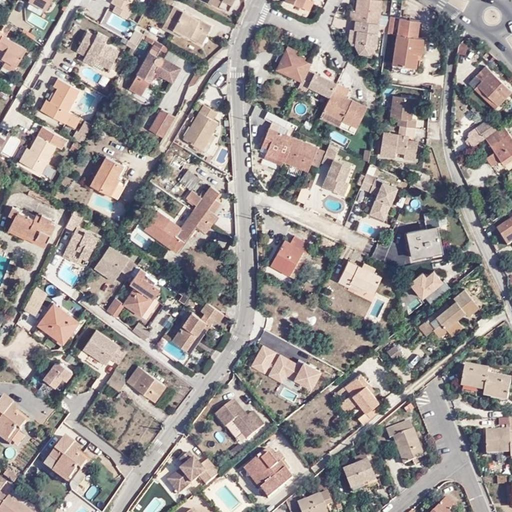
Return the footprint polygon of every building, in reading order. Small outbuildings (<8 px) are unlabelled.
[(111,0),(111,2),(116,4),(112,11),(125,18),(134,2),(130,0),(111,0)] [(210,0),(210,1),(230,10),(235,0),(210,0)] [(290,0),(307,8),(310,0),(290,0)] [(315,0),(310,0),(307,8),(310,10),(315,0)] [(358,0),(357,9),(356,18),(357,18),(380,22),(390,23),(391,16),(382,14),(383,0),(358,0)] [(200,34),(206,37),(211,27),(174,8),(162,30),(172,35),(174,30),(182,34),(189,38),(191,35),(198,39),(200,34)] [(31,13),(28,20),(44,27),(47,20),(31,13)] [(390,23),(389,32),(398,34),(420,37),(423,21),(391,16),(390,23)] [(377,45),(380,22),(357,18),(356,29),(358,30),(358,40),(356,44),(360,50),(370,51),(377,45)] [(27,46),(0,28),(0,54),(2,56),(6,58),(15,64),(27,46)] [(97,58),(95,61),(110,68),(120,50),(106,42),(108,39),(90,29),(78,51),(85,56),(87,53),(97,58)] [(179,38),(182,34),(174,30),(172,35),(179,38)] [(202,45),(206,37),(200,34),(198,39),(191,35),(189,38),(202,45)] [(420,37),(398,34),(393,64),(416,67),(418,60),(418,55),(422,56),(425,38),(420,37)] [(154,39),(133,79),(129,87),(141,94),(145,86),(149,80),(157,63),(161,65),(163,64),(165,61),(164,58),(156,54),(162,43),(154,39)] [(278,71),(301,83),(308,69),(309,67),(301,63),(303,61),(295,57),(296,53),(289,48),(278,71)] [(93,64),(95,61),(97,58),(87,53),(85,56),(83,59),(93,64)] [(11,69),(15,64),(6,58),(2,64),(11,69)] [(152,82),(161,65),(157,63),(149,80),(152,82)] [(415,75),(416,67),(393,64),(392,71),(415,75)] [(498,105),(511,91),(486,65),(477,74),(482,80),(478,85),(498,105)] [(204,68),(199,66),(188,84),(189,86),(195,84),(204,68)] [(298,88),(306,92),(309,86),(330,96),(337,83),(308,69),(301,83),(298,88)] [(51,110),(69,119),(75,108),(72,106),(83,85),(62,74),(57,83),(60,85),(53,97),(57,100),(51,110)] [(478,85),(482,80),(477,74),(469,82),(495,108),(498,105),(478,85)] [(350,90),(337,83),(324,110),(321,118),(340,127),(343,120),(358,127),(367,107),(354,100),(352,104),(345,100),(347,96),(350,90)] [(51,110),(57,100),(53,97),(49,95),(43,106),(51,110)] [(413,112),(414,100),(393,96),(390,117),(398,119),(397,126),(400,126),(399,134),(382,132),(380,155),(394,158),(395,152),(404,153),(404,155),(416,157),(417,142),(409,141),(404,140),(405,135),(409,136),(414,136),(416,121),(411,120),(413,112)] [(204,152),(214,136),(221,125),(215,122),(220,114),(206,106),(185,140),(204,152)] [(481,112),(476,106),(473,109),(478,115),(481,112)] [(85,113),(75,108),(69,119),(79,124),(85,113)] [(164,137),(176,115),(164,108),(152,129),(164,137)] [(282,127),(286,119),(284,118),(266,109),(262,116),(282,127)] [(76,134),(85,139),(95,121),(88,117),(82,128),(80,127),(76,134)] [(469,140),(473,147),(500,128),(490,119),(478,128),(480,131),(471,138),(469,140)] [(278,155),(279,155),(290,132),(265,120),(257,137),(264,140),(261,146),(278,155)] [(480,131),(478,128),(471,133),(470,136),(470,137),(471,138),(480,131)] [(42,132),(35,145),(27,159),(46,169),(61,142),(42,132)] [(290,132),(279,155),(302,167),(305,160),(312,164),(320,148),(313,144),(290,132)] [(503,163),(511,156),(511,133),(511,132),(492,146),(496,152),(488,157),(494,165),(501,160),(503,163)] [(217,138),(214,136),(204,152),(208,154),(217,138)] [(319,183),(342,193),(346,181),(342,179),(348,163),(331,156),(336,144),(327,140),(325,145),(319,159),(328,163),(319,183)] [(27,159),(35,145),(31,144),(24,157),(27,159)] [(278,155),(261,146),(258,151),(276,159),(278,155)] [(224,150),(223,150),(218,161),(218,162),(218,163),(220,166),(224,167),(226,167),(227,165),(227,163),(225,161),(226,160),(229,153),(229,152),(225,150),(224,150)] [(126,164),(109,155),(102,170),(94,185),(113,195),(122,178),(119,176),(126,164)] [(511,164),(511,156),(503,163),(507,168),(511,164)] [(383,181),(388,172),(372,163),(367,173),(383,181)] [(188,171),(181,181),(192,190),(200,179),(188,171)] [(388,172),(383,181),(382,184),(392,189),(399,177),(388,172)] [(292,197),(301,201),(302,200),(308,185),(300,181),(292,197)] [(207,192),(198,205),(194,210),(212,223),(218,215),(216,213),(223,204),(217,200),(222,194),(220,193),(210,187),(207,192)] [(186,198),(189,200),(195,192),(191,190),(186,198)] [(189,200),(198,205),(207,192),(203,190),(200,195),(195,192),(189,200)] [(26,231),(44,243),(58,223),(50,217),(52,214),(42,206),(40,209),(36,207),(34,211),(24,204),(21,208),(17,206),(19,204),(13,200),(7,209),(14,214),(8,224),(24,235),(26,231)] [(61,222),(67,226),(74,210),(67,207),(61,222)] [(80,226),(85,215),(75,208),(74,210),(67,226),(75,229),(68,247),(76,251),(82,254),(90,258),(100,236),(93,233),(91,236),(78,230),(80,226)] [(212,223),(194,210),(182,227),(177,235),(186,241),(197,226),(206,232),(212,223)] [(178,253),(186,241),(177,235),(182,227),(160,211),(147,230),(178,253)] [(362,235),(373,241),(381,214),(371,211),(362,235)] [(425,222),(427,230),(439,228),(443,227),(441,219),(425,222)] [(511,222),(498,231),(509,246),(511,244),(511,222)] [(93,233),(80,226),(78,230),(91,236),(93,233)] [(412,256),(434,253),(433,248),(442,247),(439,228),(427,230),(408,233),(412,256)] [(41,247),(44,243),(26,231),(24,235),(41,247)] [(272,265),(290,275),(302,251),(307,253),(312,243),(295,235),(292,242),(285,239),(272,265)] [(383,239),(377,235),(374,241),(381,243),(383,239)] [(72,258),(76,251),(68,247),(64,254),(72,258)] [(123,270),(132,275),(139,264),(110,247),(96,267),(106,274),(109,269),(119,276),(123,270)] [(79,262),(82,254),(76,251),(72,258),(79,262)] [(295,277),(307,253),(302,251),(290,275),(295,277)] [(365,268),(360,266),(347,260),(337,280),(348,286),(350,280),(365,287),(373,291),(381,276),(373,272),(375,268),(367,263),(365,268)] [(125,302),(142,315),(148,318),(160,300),(155,297),(161,288),(145,276),(150,269),(144,265),(134,279),(138,282),(125,302)] [(116,281),(119,276),(109,269),(106,274),(116,281)] [(431,303),(451,286),(443,277),(423,294),(431,303)] [(350,280),(348,286),(363,292),(365,287),(350,280)] [(449,303),(430,319),(438,328),(435,330),(442,337),(451,330),(455,334),(466,325),(460,318),(468,311),(471,313),(481,305),(467,288),(456,297),(459,300),(452,306),(449,303)] [(125,302),(117,297),(109,310),(116,315),(125,302)] [(43,324),(53,331),(55,328),(68,337),(81,319),(58,302),(43,324)] [(221,310),(209,302),(202,311),(214,318),(214,319),(219,322),(225,312),(221,310)] [(269,325),(286,334),(295,318),(308,324),(312,318),(294,308),(290,314),(278,307),(269,325)] [(214,319),(202,311),(199,316),(211,324),(214,319)] [(174,340),(190,352),(204,332),(207,334),(213,325),(211,324),(199,316),(195,314),(178,338),(177,337),(174,340)] [(428,335),(435,330),(438,328),(430,319),(421,327),(428,335)] [(139,321),(135,327),(149,336),(152,330),(139,321)] [(82,348),(91,353),(86,362),(98,368),(102,360),(107,363),(119,340),(94,326),(82,348)] [(66,340),(68,337),(55,328),(53,331),(66,340)] [(224,331),(216,345),(222,348),(229,334),(224,331)] [(204,332),(190,352),(195,356),(209,335),(207,334),(204,332)] [(265,373),(277,349),(261,341),(249,365),(265,373)] [(115,357),(122,359),(125,345),(118,344),(115,357)] [(349,346),(341,356),(350,363),(354,358),(358,361),(361,356),(357,353),(358,352),(356,350),(358,347),(353,345),(351,348),(349,346)] [(389,353),(395,360),(403,354),(397,346),(389,353)] [(282,347),(267,373),(291,386),(296,378),(311,386),(321,369),(282,347)] [(305,357),(326,369),(334,374),(339,366),(331,362),(309,349),(305,357)] [(55,355),(41,375),(57,387),(71,367),(55,355)] [(129,381),(155,400),(166,385),(140,366),(129,381)] [(489,389),(489,394),(511,397),(511,393),(511,378),(491,375),(492,370),(468,367),(466,386),(489,389)] [(117,369),(116,369),(116,370),(108,381),(120,390),(126,382),(121,378),(124,374),(117,369)] [(347,391),(351,396),(359,405),(366,414),(358,420),(363,427),(381,413),(376,406),(380,403),(367,387),(369,385),(360,375),(345,388),(347,391)] [(38,388),(46,394),(51,386),(43,380),(38,388)] [(347,391),(345,388),(333,398),(335,401),(347,391)] [(14,413),(9,410),(14,402),(6,396),(0,403),(0,432),(11,441),(29,419),(17,409),(14,413)] [(359,405),(351,396),(340,406),(347,415),(359,405)] [(234,403),(215,417),(226,430),(233,425),(247,442),(265,428),(253,414),(247,419),(234,403)] [(414,403),(407,407),(410,412),(417,407),(414,403)] [(503,424),(504,431),(511,431),(511,417),(502,417),(502,424),(503,424)] [(397,438),(407,466),(427,458),(412,420),(388,429),(392,439),(397,438)] [(490,451),(511,451),(511,431),(490,431),(490,435),(486,435),(486,449),(487,450),(488,451),(489,451),(490,451)] [(47,461),(72,480),(89,458),(78,450),(75,454),(69,450),(73,445),(74,443),(65,436),(47,461)] [(78,450),(73,445),(69,450),(75,454),(78,450)] [(229,456),(235,463),(246,454),(240,447),(229,456)] [(267,485),(263,488),(270,497),(294,478),(283,465),(281,463),(278,465),(273,459),(275,458),(267,451),(250,466),(267,485)] [(281,463),(283,465),(287,461),(280,453),(275,458),(273,459),(278,465),(281,463)] [(200,480),(206,488),(220,477),(208,462),(200,468),(190,455),(179,463),(184,469),(174,478),(185,492),(200,480)] [(346,473),(353,490),(370,484),(371,489),(380,485),(368,456),(357,460),(360,467),(346,473)] [(263,488),(267,485),(250,466),(243,472),(260,491),(263,488)] [(16,479),(20,474),(10,467),(6,472),(16,479)] [(185,492),(174,478),(168,483),(179,497),(185,492)] [(320,484),(324,494),(327,504),(335,502),(331,492),(327,482),(320,484)] [(355,496),(371,489),(370,484),(353,490),(355,496)] [(102,506),(108,498),(94,488),(88,495),(102,506)] [(452,511),(461,501),(449,492),(433,511),(452,511)] [(0,511),(30,511),(7,495),(5,498),(0,493),(0,511)] [(293,494),(288,499),(292,511),(301,511),(297,500),(296,501),(295,498),(293,494)] [(330,511),(327,504),(324,494),(301,503),(303,511),(330,511)]
